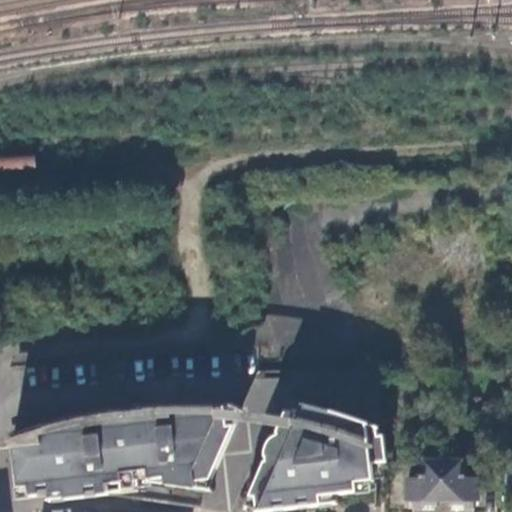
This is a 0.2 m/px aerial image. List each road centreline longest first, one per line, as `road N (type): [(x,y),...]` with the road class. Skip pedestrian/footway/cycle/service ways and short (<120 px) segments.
road 1 (track): [(0,183),(182,174),(511,140)]
road 2 (track): [(196,337),(182,174)]
